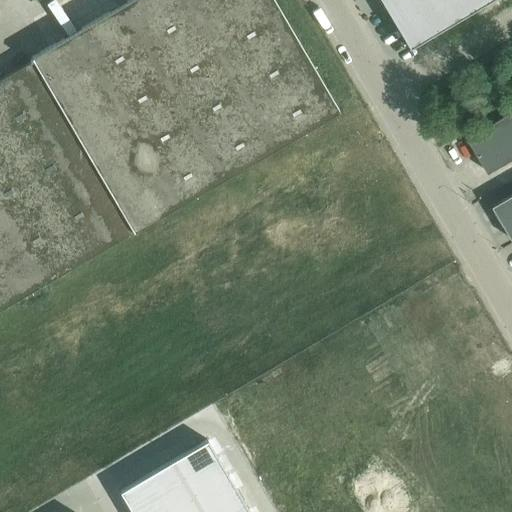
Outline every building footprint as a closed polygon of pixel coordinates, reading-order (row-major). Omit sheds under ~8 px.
[(0,307),(338,109),(274,0),(125,0),(31,56),(30,60),(0,77),(0,307)] [(380,0),(409,47),(487,0),(380,0)] [(511,110),(469,136),(468,136),(490,172),(511,159),(511,110)] [(511,193),(494,204),(511,233),(511,193)] [(249,511),(205,437),(119,487),(133,511),(249,511)]
